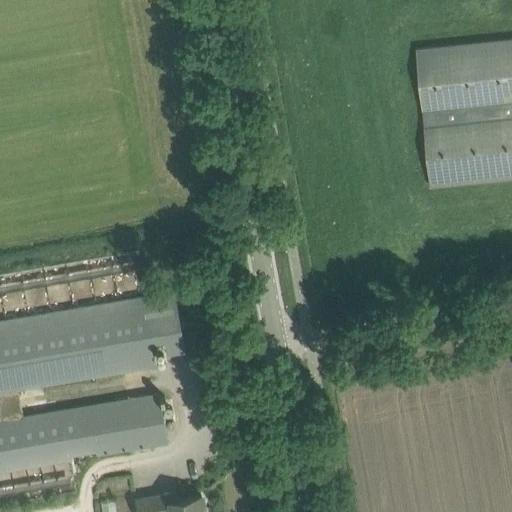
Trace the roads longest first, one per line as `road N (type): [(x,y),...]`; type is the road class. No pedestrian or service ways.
road 1 (tertiary): [(277,347),(217,0)]
road 2 (unclassified): [(511,302),(277,347)]
road 3 (tertiary): [(307,511),(277,347)]
